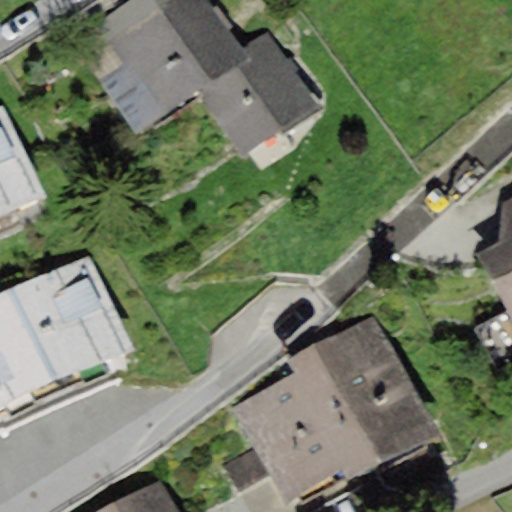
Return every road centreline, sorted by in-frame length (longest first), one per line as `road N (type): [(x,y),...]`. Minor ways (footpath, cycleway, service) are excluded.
road 1 (unclassified): [(25,511),(180,411),(511,115)]
road 2 (unclassified): [(402,511),(511,457)]
